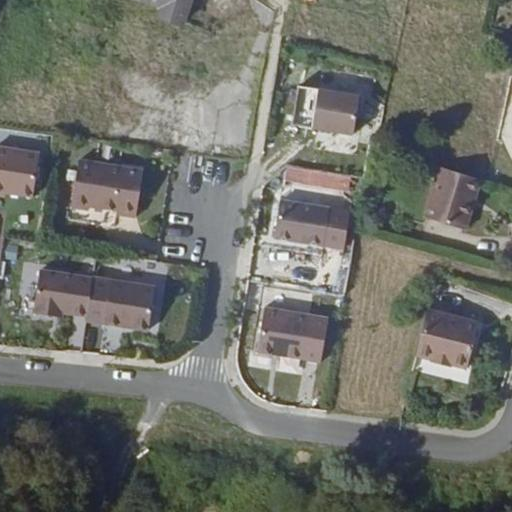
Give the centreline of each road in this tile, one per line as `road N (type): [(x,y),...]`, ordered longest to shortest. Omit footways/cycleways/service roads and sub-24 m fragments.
road 1 (residential): [(204,395),(277,428),(465,451),(496,441),(511,425)]
road 2 (residential): [(204,395),(230,223),(177,215)]
road 3 (residential): [(0,370),(204,395)]
road 4 (track): [(113,511),(117,471),(166,389)]
